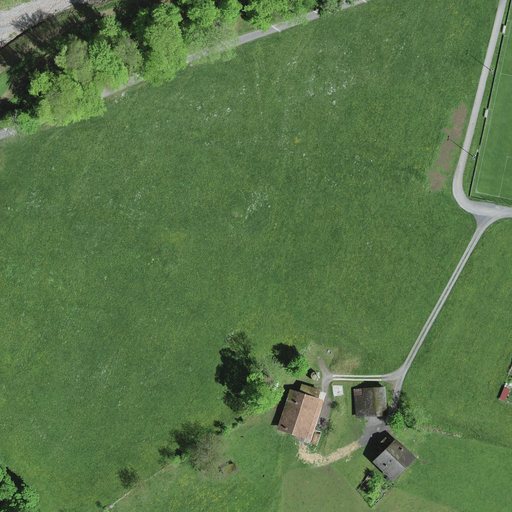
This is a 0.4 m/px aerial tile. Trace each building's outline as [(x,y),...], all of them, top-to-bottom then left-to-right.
[(306,436),(320,392),(303,386),(300,396),(292,393),(281,428),(306,436)] [(387,414),(385,388),(374,389),(376,415),(387,414)] [(363,390),(365,416),(376,415),(374,389),(363,390)] [(355,391),(357,416),(365,416),(363,390),(355,391)] [(386,439),(380,445),(386,450),(404,468),(413,458),(395,440),(391,444),(386,439)] [(376,459),(395,477),(404,468),(386,450),(376,459)] [(234,464),(222,469),(224,475),(237,470),(234,464)]
